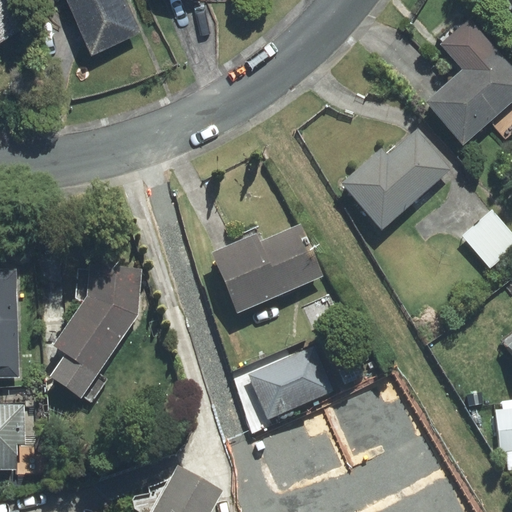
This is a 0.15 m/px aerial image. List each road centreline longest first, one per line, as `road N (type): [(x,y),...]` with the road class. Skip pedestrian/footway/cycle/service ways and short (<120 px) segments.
road 1 (residential): [(349,0),(303,49),(199,118),(132,147),(0,167)]
road 2 (unknown): [(145,172),(231,476)]
